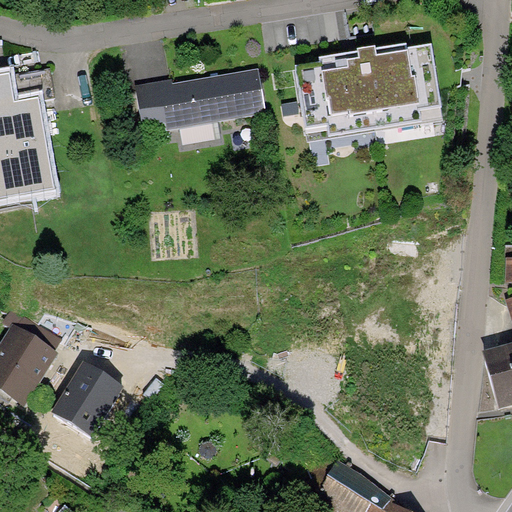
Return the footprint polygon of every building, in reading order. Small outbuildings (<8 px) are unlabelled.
[(320,64),(296,68),(307,142),(444,121),(432,46),(407,49),(407,45),(377,50),(376,48),(358,51),(358,53),(319,59),(320,64)] [(50,69),(0,77),(0,201),(55,192),(41,111),(18,115),(16,106),(56,98),(50,69)] [(172,80),(135,86),(142,128),(165,124),(166,130),(266,114),(258,69),(173,84),(172,80)] [(511,299),(506,301),(511,324),(511,344),(482,353),(499,411),(511,407),(511,299)] [(31,337),(13,325),(0,345),(0,392),(24,408),(59,354),(55,352),(31,337)] [(39,325),(31,337),(55,352),(62,340),(39,325)] [(82,363),(50,413),(90,439),(104,417),(123,388),(82,363)] [(382,511),(383,511),(391,501),(393,498),(340,462),(312,502),(326,511),(366,511),(372,505),(382,511)] [(407,511),(391,501),(383,511),(382,511),(372,505),(366,511),(407,511)]
